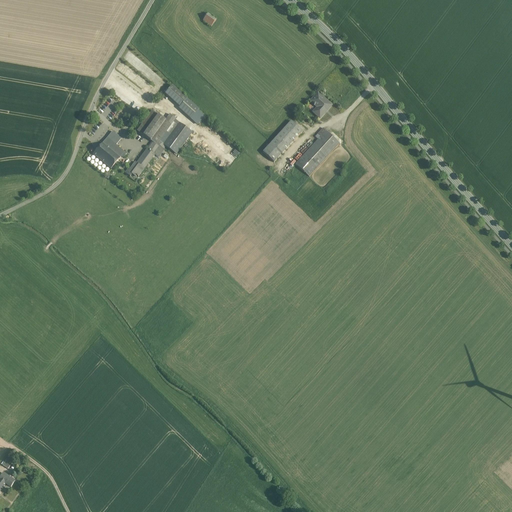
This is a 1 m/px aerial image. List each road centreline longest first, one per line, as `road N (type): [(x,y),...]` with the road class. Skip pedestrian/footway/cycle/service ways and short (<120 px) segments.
road 1 (tertiary): [(289,0),(355,61),(511,246)]
road 2 (unclassified): [(154,0),(98,94),(63,177),(0,216)]
